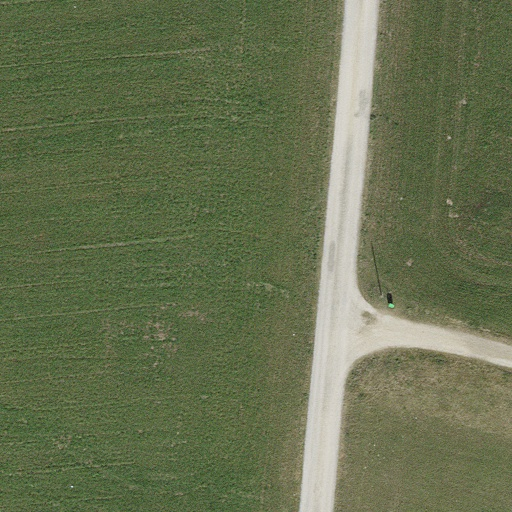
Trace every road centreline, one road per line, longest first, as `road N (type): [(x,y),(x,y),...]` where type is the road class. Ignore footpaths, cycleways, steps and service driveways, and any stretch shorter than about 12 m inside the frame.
road 1 (track): [(316,511),(361,0)]
road 2 (track): [(333,328),(511,369)]
